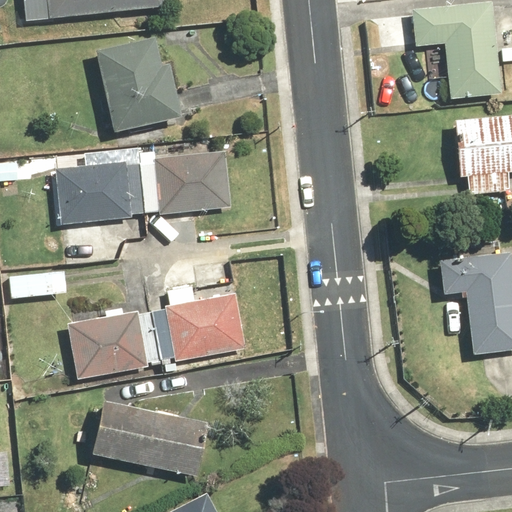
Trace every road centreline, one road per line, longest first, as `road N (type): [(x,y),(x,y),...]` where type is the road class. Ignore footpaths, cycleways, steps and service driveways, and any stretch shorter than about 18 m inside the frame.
road 1 (residential): [(308,0),(356,480)]
road 2 (residential): [(356,480),(511,467)]
